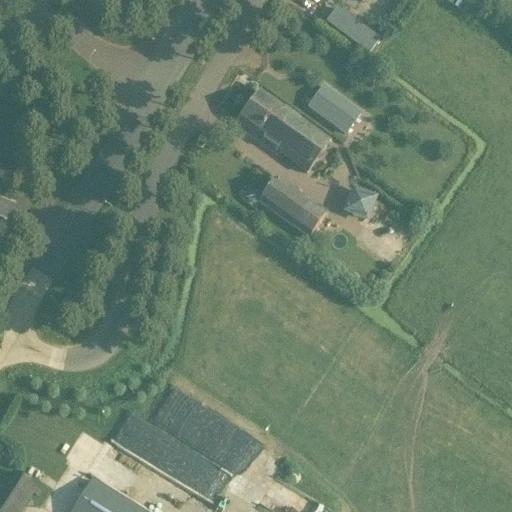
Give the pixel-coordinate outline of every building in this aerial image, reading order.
[(475,0),(460,0),(472,9),(478,2),(475,0)] [(368,57),(380,42),(336,9),(325,24),(368,57)] [(324,89),(309,109),(346,135),(360,115),(324,89)] [(329,143),(260,94),(237,125),(306,175),(329,143)] [(309,241),(326,217),(276,181),(259,205),(309,241)] [(361,224),(372,199),(348,190),(338,214),(361,224)] [(180,415),(192,420),(197,409),(164,394),(152,422),(173,431),(180,415)] [(120,422),(112,446),(156,460),(164,436),(120,422)] [(0,511),(21,511),(35,489),(13,475),(0,496),(0,511)] [(139,511),(92,482),(73,511),(139,511)]
